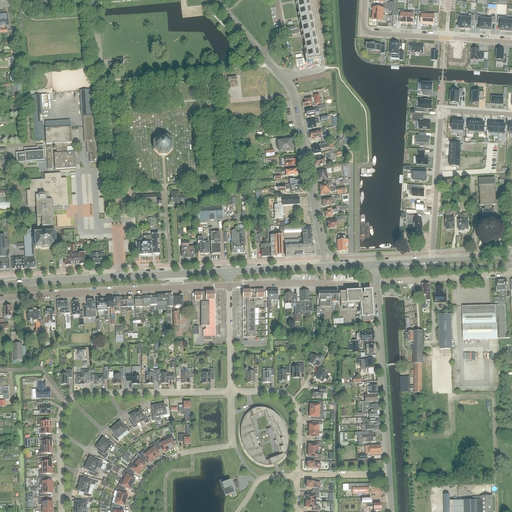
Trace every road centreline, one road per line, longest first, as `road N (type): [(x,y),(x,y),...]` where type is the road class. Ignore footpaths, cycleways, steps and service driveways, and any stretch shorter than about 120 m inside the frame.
road 1 (residential): [(60,511),(58,430),(76,396),(231,392)]
road 2 (residential): [(33,296),(229,285)]
road 3 (residential): [(324,267),(292,96),(281,77)]
road 4 (tertiary): [(389,475),(376,283)]
road 5 (residential): [(364,0),(362,32),(511,43)]
road 6 (residential): [(231,392),(281,393),(299,411),(297,476)]
road 7 (residential): [(431,248),(440,110)]
road 8 (secondary): [(33,282),(171,274)]
road 9 (unclassified): [(376,283),(511,274)]
road 10 (residential): [(131,511),(143,482),(166,461),(232,446)]
road 11 (residential): [(229,285),(356,283)]
